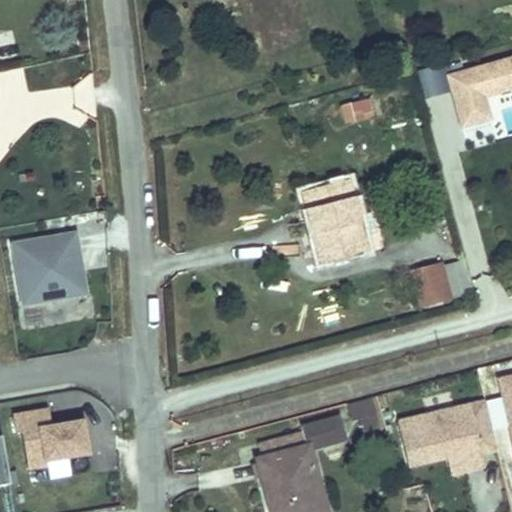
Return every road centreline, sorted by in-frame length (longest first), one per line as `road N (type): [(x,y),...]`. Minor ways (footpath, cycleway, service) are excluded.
road 1 (residential): [(145,362),(114,0)]
road 2 (residential): [(152,511),(145,362)]
road 3 (residential): [(0,386),(145,362)]
